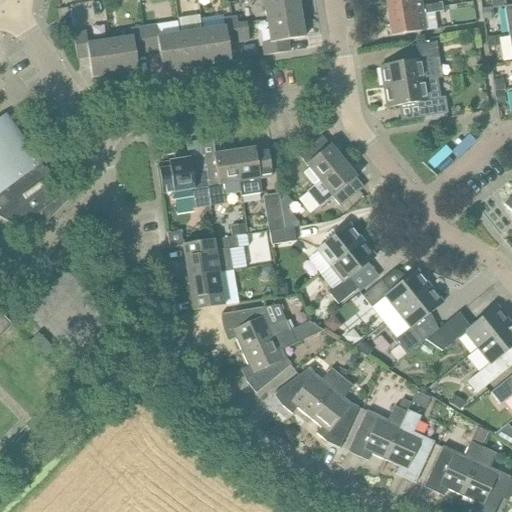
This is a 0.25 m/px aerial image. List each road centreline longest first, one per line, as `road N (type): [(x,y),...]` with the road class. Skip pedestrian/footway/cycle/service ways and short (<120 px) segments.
road 1 (residential): [(368,511),(235,443),(197,409),(151,327),(111,194)]
road 2 (residential): [(89,131),(344,90)]
road 3 (residential): [(89,131),(16,13)]
road 4 (residential): [(111,194),(91,203),(27,266),(0,266)]
road 5 (residential): [(416,202),(358,130),(344,90)]
road 6 (residential): [(511,279),(499,263),(439,230),(416,202)]
